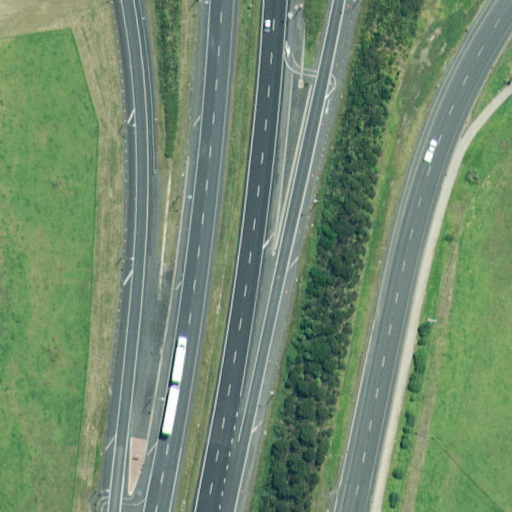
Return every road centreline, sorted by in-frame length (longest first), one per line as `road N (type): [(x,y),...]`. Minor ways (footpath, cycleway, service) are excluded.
road 1 (motorway): [(340,0),(222,511)]
road 2 (motorway): [(274,0),(215,511)]
road 3 (motorway): [(160,511),(211,104),(213,0)]
road 4 (motorway): [(112,511),(138,252),(141,114),(127,0)]
road 5 (secondary): [(409,233),(349,511)]
road 6 (secondary): [(409,233),(460,91),(509,0)]
